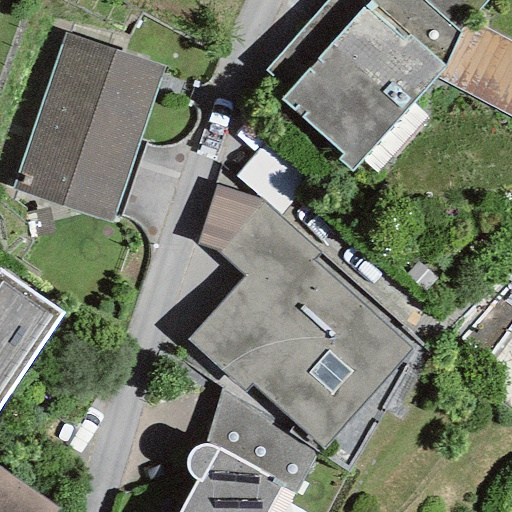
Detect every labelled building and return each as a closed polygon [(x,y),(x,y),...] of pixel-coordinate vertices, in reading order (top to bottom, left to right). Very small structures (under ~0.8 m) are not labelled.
[(324,0),(266,66),(289,87),(281,96),(342,149),(335,156),(349,168),(433,73),(476,25),(469,18),(484,0),(324,0)] [(511,42),(476,25),(433,73),(511,113),(511,42)] [(162,63),(65,31),(13,186),(109,219),(162,63)] [(311,178),(267,139),(234,175),(262,201),(278,214),(311,178)] [(262,201),(213,183),(196,243),(217,251),(262,201)] [(262,201),(217,251),(243,274),(186,337),(244,389),(252,379),(325,443),(411,346),(311,257),(317,250),(278,214),(262,201)] [(0,397),(61,307),(0,265),(0,397)] [(197,475),(176,511),(264,511),(283,478),(218,443),(215,442),(212,441),(209,440),(204,440),(201,440),(195,441),(190,444),(187,449),(185,456),(186,461),(189,467),(191,470),(193,473),(197,475)] [(0,511),(49,511),(56,503),(0,467),(0,511)]
